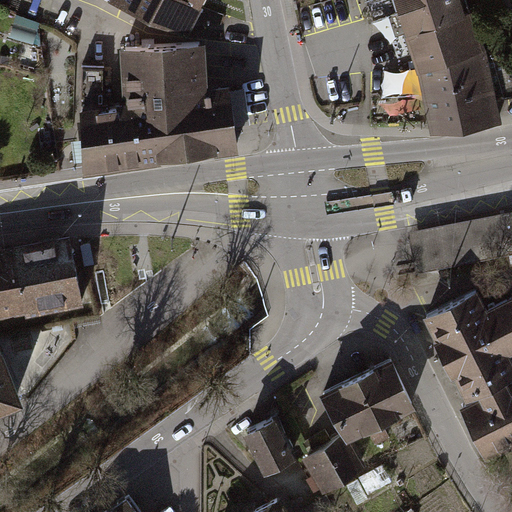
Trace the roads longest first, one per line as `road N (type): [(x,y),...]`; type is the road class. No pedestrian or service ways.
road 1 (unclassified): [(64,511),(317,327),(321,303)]
road 2 (tertiary): [(0,213),(303,184)]
road 3 (residential): [(0,442),(233,254)]
road 4 (residential): [(497,511),(404,340),(387,322),(321,303)]
road 5 (tertiary): [(303,184),(511,152)]
road 6 (residential): [(265,0),(303,184)]
road 7 (unclassified): [(321,303),(303,184)]
